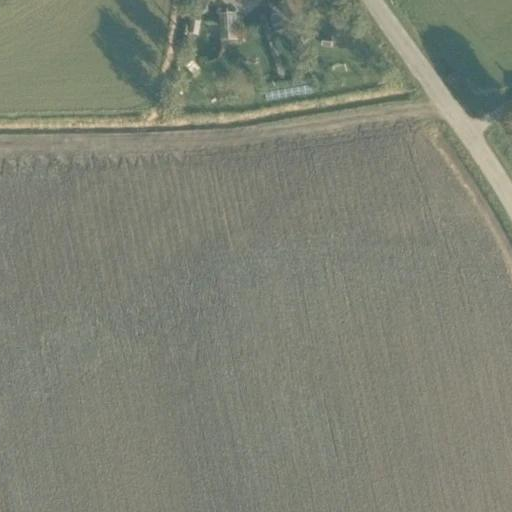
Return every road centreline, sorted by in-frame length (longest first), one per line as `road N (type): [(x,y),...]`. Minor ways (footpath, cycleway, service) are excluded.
road 1 (track): [(442,105),(396,120),(254,140),(0,156)]
road 2 (tertiary): [(511,210),(367,0)]
